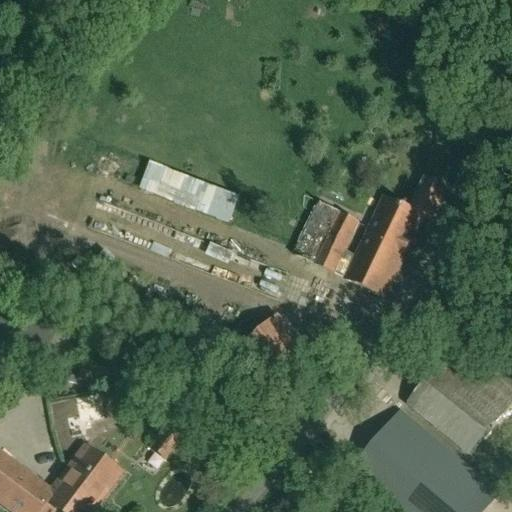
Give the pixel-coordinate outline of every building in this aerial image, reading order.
[(433,224),(442,206),(449,191),(425,180),(410,211),(402,207),(433,224)] [(234,211),(239,193),(204,182),(198,201),(234,211)] [(357,257),(346,281),(385,299),(423,219),(433,224),(402,207),(384,199),(357,257)] [(316,266),(341,214),(319,204),(293,255),(316,266)] [(341,214),(316,266),(335,275),(346,252),(359,223),(341,214)] [(346,252),(335,275),(346,281),(357,257),(346,252)] [(511,283),(511,254),(486,254),(486,267),(498,267),(497,283),(511,283)] [(0,334),(45,355),(59,323),(0,296),(0,334)] [(275,406),(312,372),(271,327),(234,361),(275,406)] [(469,457),(511,405),(511,389),(459,345),(407,406),(469,457)] [(89,384),(94,365),(82,362),(77,381),(89,384)] [(481,511),(497,494),(401,415),(348,479),(388,511),(481,511)] [(167,462),(181,443),(164,430),(149,449),(167,462)] [(0,455),(0,501),(14,511),(90,511),(119,474),(84,448),(50,493),(0,455)]
